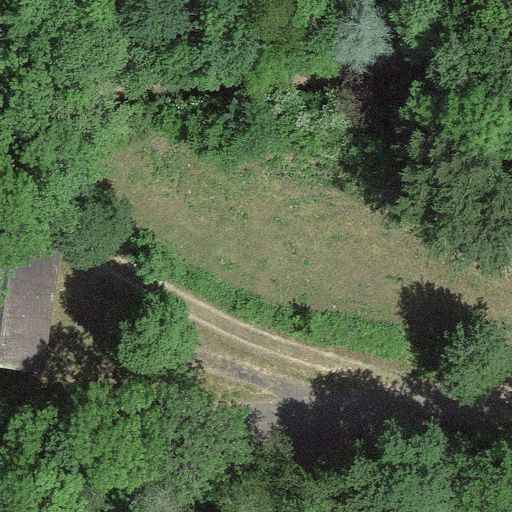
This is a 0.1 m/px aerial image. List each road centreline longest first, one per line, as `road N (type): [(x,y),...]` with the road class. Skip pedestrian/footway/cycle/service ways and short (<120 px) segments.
road 1 (unclassified): [(511,406),(419,401),(417,393),(221,325),(149,289),(81,246),(59,210),(62,179)]
road 2 (track): [(0,415),(162,419),(419,401)]
road 3 (track): [(62,179),(96,100),(134,80),(314,71),(409,54)]
